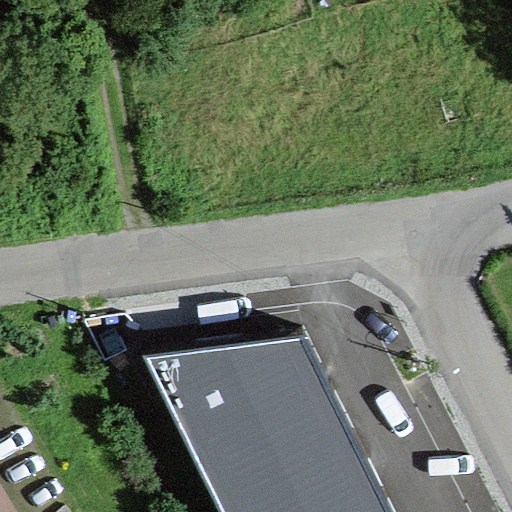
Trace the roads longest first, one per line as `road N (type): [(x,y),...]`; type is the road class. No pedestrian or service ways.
road 1 (residential): [(409,223),(0,280)]
road 2 (residential): [(409,223),(511,417)]
